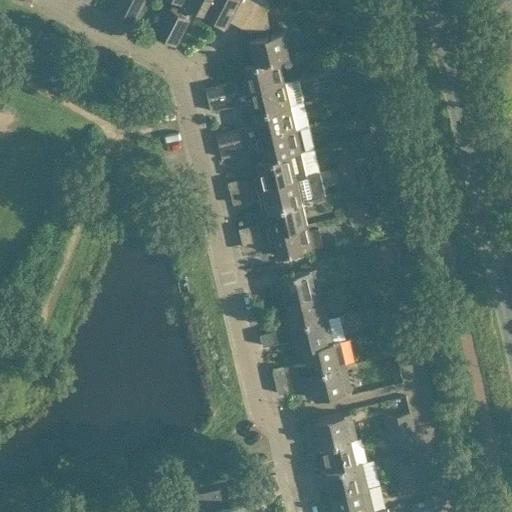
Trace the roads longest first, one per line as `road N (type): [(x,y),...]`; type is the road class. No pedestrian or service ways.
road 1 (residential): [(304,511),(288,437),(260,409),(181,72),(46,0)]
road 2 (secondary): [(434,0),(511,323)]
